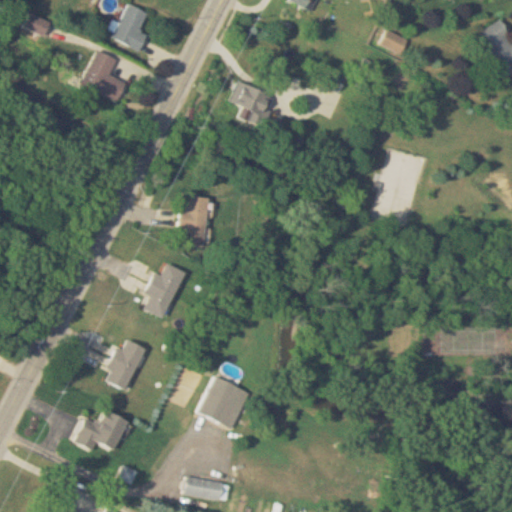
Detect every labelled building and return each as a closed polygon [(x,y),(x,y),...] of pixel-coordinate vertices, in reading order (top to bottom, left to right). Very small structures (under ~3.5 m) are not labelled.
[(290,0),(290,3),(312,12),(317,0),(290,0)] [(139,32),(147,12),(126,4),(112,40),(140,51),(147,35),(139,32)] [(24,27),(43,37),(50,24),(31,14),(24,27)] [(511,71),(511,37),(503,19),(478,32),(501,77),(511,71)] [(400,55),(406,40),(385,32),(379,46),(400,55)] [(115,60),(96,51),(79,88),(115,104),(125,83),(108,76),(115,60)] [(228,103),(251,113),(246,126),(278,139),(284,124),(263,116),(271,96),(236,82),(228,103)] [(208,199),(186,196),(185,209),(181,208),(176,244),(203,247),(208,199)] [(145,294),(150,296),(144,311),(165,319),(184,272),(166,264),(161,276),(154,273),(145,294)] [(127,391),(146,349),(127,340),(122,350),(118,348),(104,381),(127,391)] [(222,423),(239,387),(215,375),(198,411),(222,423)] [(138,471),(123,465),(118,478),(133,484),(138,471)] [(229,483),(186,476),(183,494),(226,501),(229,483)]
